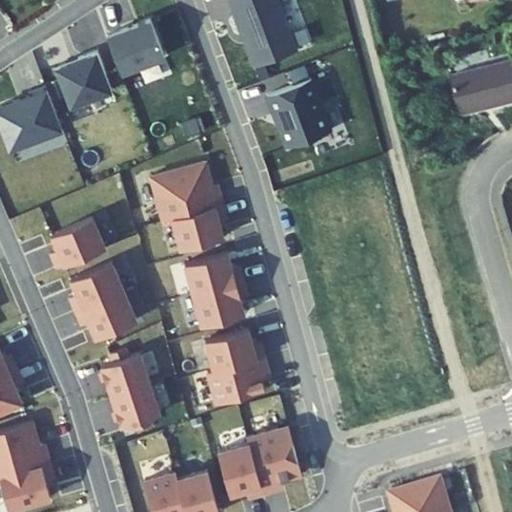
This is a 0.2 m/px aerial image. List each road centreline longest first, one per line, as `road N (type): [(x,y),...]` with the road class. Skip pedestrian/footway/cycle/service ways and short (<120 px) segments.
road 1 (track): [(490,511),(351,0)]
road 2 (residential): [(333,473),(259,199),(183,0)]
road 3 (residential): [(0,220),(82,416),(110,511)]
road 4 (residential): [(511,412),(333,473)]
road 5 (residential): [(511,315),(477,197),(486,165),(511,148)]
